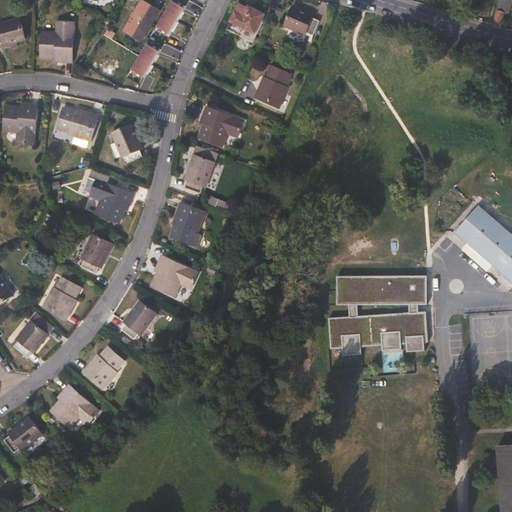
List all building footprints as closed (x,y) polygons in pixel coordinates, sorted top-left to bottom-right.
[(188,10),(172,1),(157,26),(174,36),(188,10)] [(158,12),(141,2),(124,30),(141,41),(158,12)] [(264,15),(248,6),(243,16),(235,12),(229,22),(254,35),(264,15)] [(313,16),(292,7),(284,27),(305,36),(306,33),(313,36),(319,22),(312,19),(313,16)] [(503,13),(496,11),(491,25),(499,27),(503,13)] [(25,41),(20,20),(0,24),(0,44),(2,44),(3,47),(25,41)] [(74,24),(59,23),(59,33),(42,32),(41,59),(62,60),(62,63),(72,63),(74,24)] [(148,79),(163,53),(147,44),(132,70),(148,79)] [(104,69),(95,63),(91,70),(99,76),(104,69)] [(116,69),(109,65),(103,76),(110,80),(116,69)] [(291,76),(271,67),(264,82),(262,81),(255,98),(279,109),(288,88),(286,87),(291,76)] [(37,106),(28,105),(27,108),(6,106),(4,132),(20,134),(19,144),(34,146),(37,106)] [(244,122),(207,108),(203,117),(205,118),(198,138),(223,148),(229,132),(239,135),(244,122)] [(79,113),(64,109),(57,130),(69,133),(68,136),(90,142),(98,117),(80,112),(79,113)] [(143,149),(132,125),(111,134),(122,158),(125,157),(128,163),(142,157),(139,151),(143,149)] [(219,154),(197,146),(183,180),(187,182),(185,188),(200,193),(202,187),(205,188),(219,154)] [(133,195),(96,181),(91,195),(101,199),(95,215),(120,224),(128,204),(130,204),(133,195)] [(511,234),(469,197),(450,217),(449,216),(442,224),(453,233),(454,232),(467,244),(492,266),(503,275),(502,276),(511,284),(511,234)] [(205,213),(180,204),(174,222),(175,223),(170,238),(191,246),(195,233),(197,234),(205,213)] [(113,245),(92,235),(81,259),(84,260),(81,267),(95,273),(98,267),(101,269),(113,245)] [(487,272),(492,266),(467,244),(462,249),(487,272)] [(198,274),(161,257),(158,265),(160,267),(151,286),(175,298),(182,283),(192,287),(198,274)] [(0,305),(13,296),(0,276),(0,305)] [(334,284),(336,309),(349,308),(350,319),(329,321),(331,350),(343,349),(343,357),(362,355),(361,348),(382,346),(382,351),(402,350),(402,345),(407,344),(407,353),(411,353),(425,351),(424,343),(428,343),(426,313),(418,313),(417,306),(427,305),(426,281),(422,281),(422,277),(334,284)] [(81,289),(61,278),(56,289),(54,288),(42,308),(66,321),(75,304),(73,303),(81,289)] [(157,315),(139,301),(123,322),(126,325),(122,330),(134,339),(138,334),(141,336),(157,315)] [(48,336),(31,321),(16,339),(19,341),(14,347),(26,356),(31,351),(33,353),(48,336)] [(124,362),(107,348),(97,360),(95,358),(83,373),(103,390),(118,373),(116,371),(124,362)] [(99,412),(69,386),(63,393),(65,395),(50,411),(70,428),(81,416),(89,423),(99,412)] [(42,436),(29,418),(8,433),(10,436),(4,441),(14,454),(20,449),(22,451),(42,436)] [(511,511),(511,445),(498,447),(502,511),(511,511)] [(42,491),(35,485),(28,493),(35,499),(42,491)]
